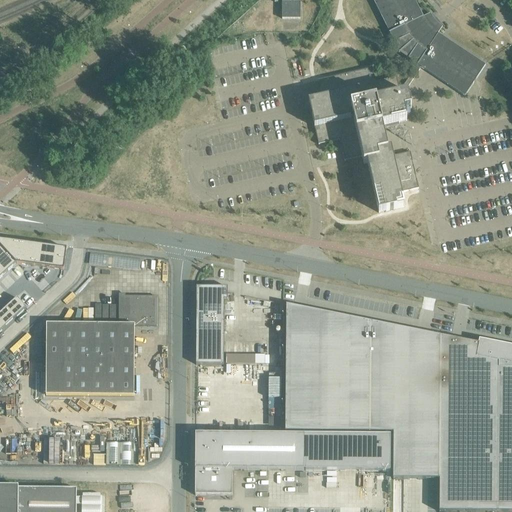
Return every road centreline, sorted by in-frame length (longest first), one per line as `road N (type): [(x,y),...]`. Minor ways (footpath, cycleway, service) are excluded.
road 1 (tertiary): [(180,241),(511,308)]
road 2 (unclassified): [(180,241),(177,511)]
road 3 (tertiary): [(0,216),(180,241)]
